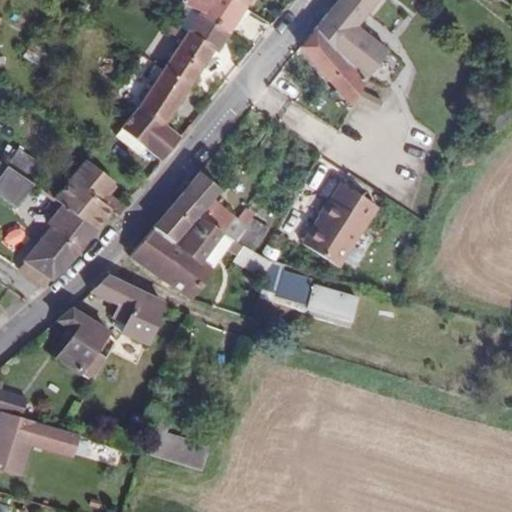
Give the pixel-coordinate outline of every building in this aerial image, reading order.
[(168,0),(167,2),(187,10),(194,0),(168,0)] [(228,0),(194,0),(187,10),(211,28),(226,3),(228,0)] [(365,37),(346,20),(361,0),(323,0),(294,36),(348,82),(365,37)] [(159,27),(171,36),(149,70),(172,83),(195,48),(198,49),(211,28),(187,10),(178,26),(165,18),(159,27)] [(337,103),(348,82),(294,36),(280,53),(337,103)] [(168,139),(147,122),(172,83),(149,70),(148,71),(107,129),(148,163),(168,139)] [(467,122),(483,138),(511,108),(511,93),(501,85),(467,122)] [(25,172),(6,159),(0,168),(0,180),(13,189),(25,172)] [(108,213),(113,206),(90,190),(95,181),(73,165),(40,206),(52,214),(82,233),(96,214),(101,217),(108,213)] [(185,207),(193,195),(201,184),(183,170),(138,225),(158,240),(185,207)] [(13,189),(0,180),(0,213),(8,218),(22,195),(13,189)] [(285,246),(320,268),(359,208),(324,184),(303,215),(302,220),(285,246)] [(214,211),(193,195),(185,207),(205,223),(214,211)] [(201,272),(180,256),(202,227),(205,223),(185,207),(158,240),(138,225),(116,253),(181,300),(201,272)] [(230,225),(214,211),(205,223),(202,227),(220,241),(230,225)] [(222,243),(237,251),(252,224),(237,213),(230,225),(220,241),(222,243)] [(32,290),(60,266),(82,233),(52,214),(5,274),(32,290)] [(244,278),(253,258),(245,254),(237,251),(222,243),(208,262),(244,278)] [(253,279),(260,281),(264,263),(258,261),(253,279)] [(296,317),(336,328),(344,300),(299,288),(301,281),(270,273),(264,297),(299,307),(296,317)] [(99,327),(127,339),(145,301),(97,277),(89,274),(74,289),(98,301),(92,313),(103,318),(99,327)] [(95,358),(79,348),(92,330),(54,308),(40,321),(57,331),(43,355),(85,376),(95,358)] [(0,414),(10,418),(16,395),(0,390),(0,414)] [(19,448),(64,460),(71,436),(10,418),(0,414),(0,474),(10,478),(19,448)] [(200,458),(206,436),(142,417),(135,438),(200,458)] [(98,462),(126,470),(131,453),(102,445),(98,462)]
